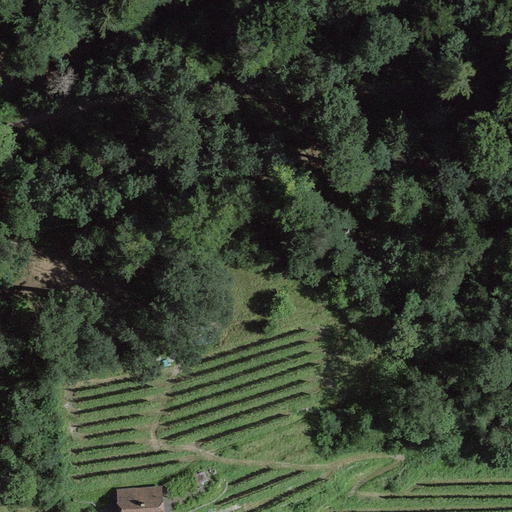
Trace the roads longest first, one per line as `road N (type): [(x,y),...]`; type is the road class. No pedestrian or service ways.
road 1 (track): [(0,130),(204,83),(420,90),(501,112)]
road 2 (track): [(167,334),(100,274),(0,233)]
